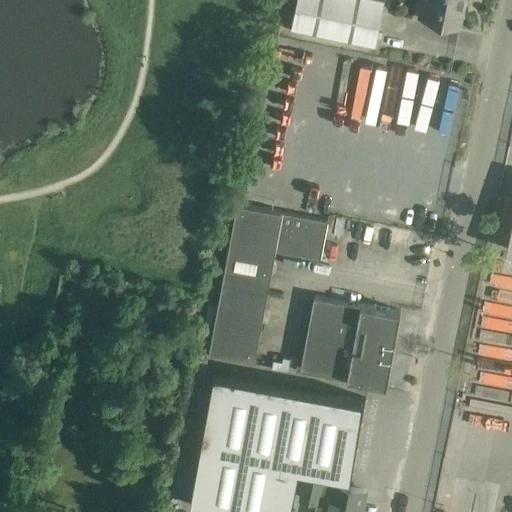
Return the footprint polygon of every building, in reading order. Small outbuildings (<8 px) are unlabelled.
[(374,45),(383,0),(297,0),(292,28),(374,45)] [(465,0),(428,0),(428,1),(424,0),(422,0),(419,18),(460,27),(465,0)] [(288,53),(259,186),(418,219),(446,86),(288,53)] [(328,220),(308,216),(237,203),(209,352),(255,361),(276,250),(321,259),(328,220)] [(314,295),(300,369),(387,385),(401,311),(361,303),(361,304),(314,295)] [(289,511),(298,466),(349,476),(364,398),(214,370),(188,505),(226,511),(289,511)] [(358,511),(363,490),(333,484),(322,482),(323,478),(306,475),(301,498),(316,501),(314,511),(358,511)]
